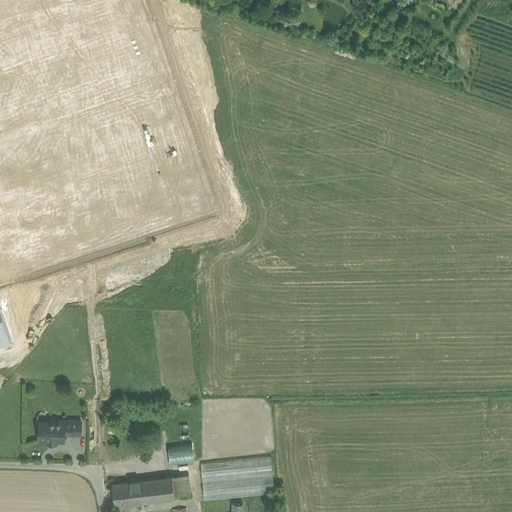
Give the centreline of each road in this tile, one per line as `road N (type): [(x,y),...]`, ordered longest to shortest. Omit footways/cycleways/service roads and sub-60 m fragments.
road 1 (track): [(103,511),(99,470),(0,465)]
road 2 (track): [(99,470),(189,468),(196,476),(193,511)]
